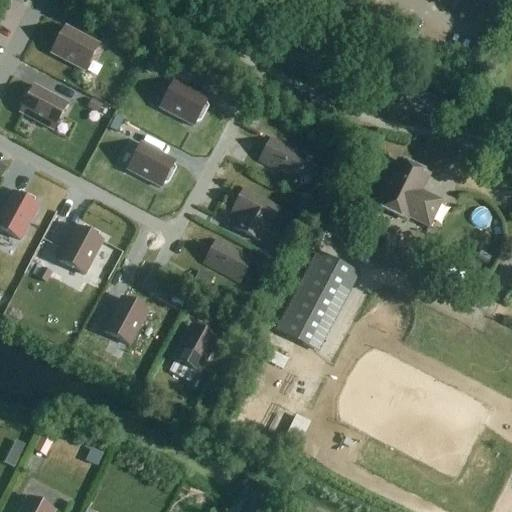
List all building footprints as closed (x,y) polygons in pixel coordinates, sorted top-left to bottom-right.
[(84,73),(98,47),(64,29),(50,55),(84,73)] [(130,55),(134,48),(122,41),(118,49),(130,55)] [(149,57),(143,70),(150,74),(157,61),(149,57)] [(162,108),(160,113),(194,129),(196,125),(201,125),(208,111),(205,106),(207,102),(172,86),(162,108)] [(53,132),(67,106),(33,88),(31,92),(26,92),(19,106),(21,110),(19,114),(53,132)] [(99,114),(103,106),(91,100),(87,108),(99,114)] [(114,117),(108,130),(115,134),(122,121),(114,117)] [(293,181),(305,159),(271,140),(259,163),(293,181)] [(129,167),(127,171),(160,189),(163,185),(168,184),(175,171),(172,166),(174,162),(140,145),(129,166),(129,167)] [(0,177),(2,178),(9,167),(0,162),(0,177)] [(428,228),(440,203),(420,193),(428,177),(397,162),(375,207),(406,222),(408,219),(428,228)] [(233,230),(257,243),(263,230),(266,232),(278,209),(244,191),(231,213),(239,218),(233,230)] [(33,202),(19,195),(15,197),(11,195),(0,215),(0,231),(19,242),(37,209),(33,207),(33,202)] [(99,236),(83,227),(79,230),(76,228),(58,261),(84,276),(102,242),(99,240),(99,236)] [(238,284),(250,262),(215,243),(203,265),(238,284)] [(277,265),(284,253),(270,246),(264,258),(277,265)] [(313,351),(353,274),(320,257),(280,334),(313,351)] [(42,271),(37,280),(45,284),(50,275),(42,271)] [(209,291),(215,281),(199,273),(194,283),(209,291)] [(468,311),(486,320),(496,302),(477,293),(468,311)] [(120,300),(102,334),(129,348),(147,314),(120,300)] [(201,376),(220,341),(191,325),(172,360),(201,376)] [(40,439),(33,452),(45,458),(52,446),(40,439)] [(249,511),(252,508),(245,505),(254,486),(248,483),(233,511),(249,511)] [(55,511),(28,498),(21,511),(55,511)]
